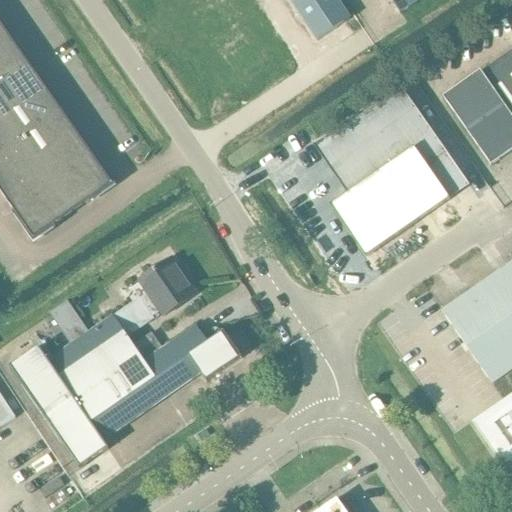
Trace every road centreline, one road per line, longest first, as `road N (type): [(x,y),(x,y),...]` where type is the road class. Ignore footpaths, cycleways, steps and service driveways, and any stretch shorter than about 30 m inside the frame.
road 1 (unclassified): [(335,418),(329,366),(195,155),(84,0)]
road 2 (unclassified): [(177,511),(296,429),(335,418)]
road 3 (unclassified): [(427,511),(374,437),(335,418)]
